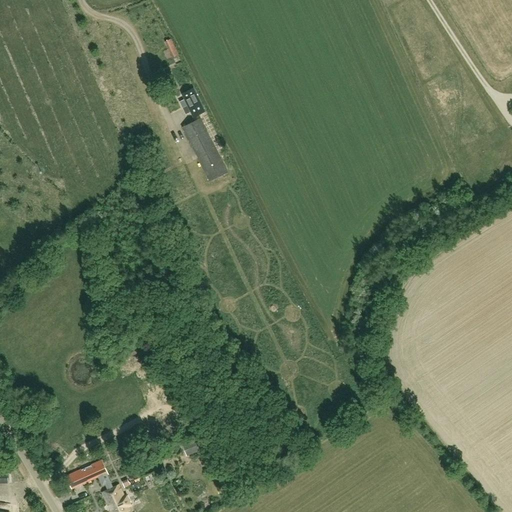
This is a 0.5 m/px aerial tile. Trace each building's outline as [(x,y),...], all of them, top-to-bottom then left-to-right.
[(173,59),(179,55),(172,38),(165,42),(173,59)] [(194,88),(182,94),(185,100),(180,102),(183,107),(187,105),(194,117),(205,112),(194,88)] [(200,118),(183,128),(210,181),(228,172),(200,118)] [(191,431),(187,419),(164,427),(169,439),(191,431)] [(200,451),(193,434),(180,439),(187,456),(200,451)] [(102,460),(79,471),(80,474),(84,482),(84,483),(85,484),(91,481),(98,477),(99,478),(102,486),(106,485),(106,486),(108,490),(102,492),(111,511),(125,511),(130,510),(129,507),(131,505),(127,494),(124,496),(119,485),(113,487),(107,474),(108,474),(102,460)] [(139,481),(141,480),(140,478),(129,482),(128,481),(123,483),(124,487),(130,484),(134,492),(142,489),(139,481)] [(21,511),(28,503),(22,498),(16,506),(21,511)]
